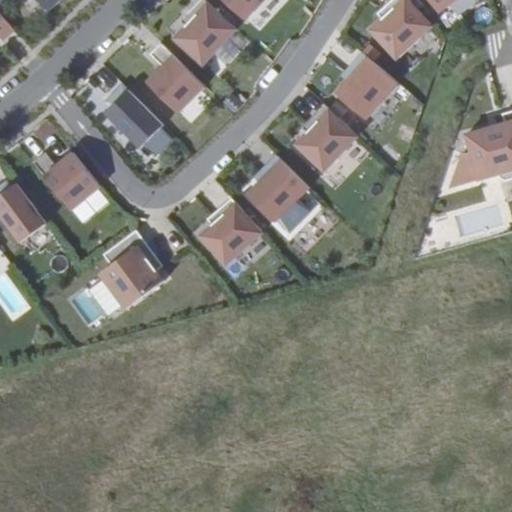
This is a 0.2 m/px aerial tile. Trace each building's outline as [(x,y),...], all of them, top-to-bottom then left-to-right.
[(223,0),(243,19),(261,0),(223,0)] [(372,31),(396,59),(432,27),(409,0),(372,31)] [(431,0),(440,12),(456,0),(431,0)] [(175,37),(201,62),(233,29),(208,4),(175,37)] [(0,34),(5,41),(16,31),(0,12),(0,34)] [(334,91),(362,116),(395,80),(366,55),(334,91)] [(148,83),(181,115),(207,89),(174,57),(148,83)] [(163,125),(129,91),(106,115),(140,148),(163,125)] [(298,145),(325,171),(358,137),(330,111),(298,145)] [(511,124),(467,136),(478,179),(511,169),(511,124)] [(46,175),(72,209),(101,186),(75,153),(46,175)] [(249,195),(274,220),(307,188),(281,162),(249,195)] [(0,201),(0,210),(24,242),(45,226),(16,189),(0,201)] [(202,232),(225,262),(261,234),(238,204),(202,232)] [(104,274),(124,302),(163,274),(142,246),(104,274)]
